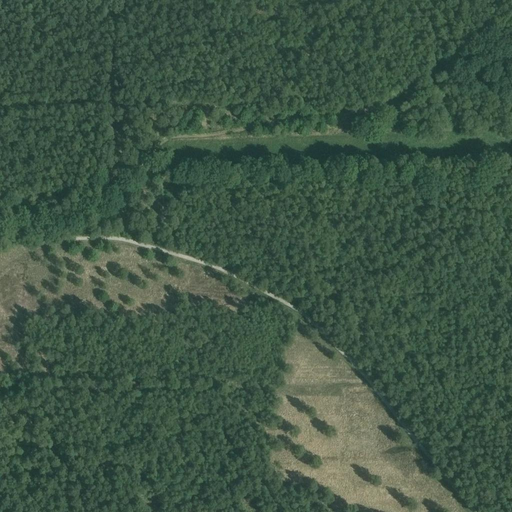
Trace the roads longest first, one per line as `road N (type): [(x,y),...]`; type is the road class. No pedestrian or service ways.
road 1 (track): [(248,131),(376,111),(457,68),(511,63)]
road 2 (track): [(110,193),(166,141),(248,131)]
